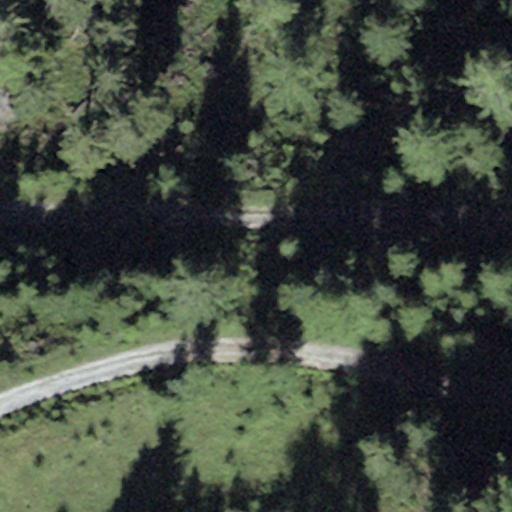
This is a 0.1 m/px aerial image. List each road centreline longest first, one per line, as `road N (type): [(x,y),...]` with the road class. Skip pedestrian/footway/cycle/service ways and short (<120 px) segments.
road 1 (track): [(0,408),(199,336),(445,387),(511,389)]
road 2 (track): [(511,221),(0,204)]
